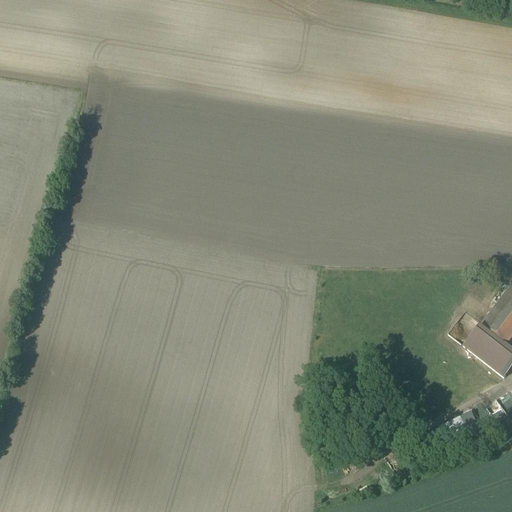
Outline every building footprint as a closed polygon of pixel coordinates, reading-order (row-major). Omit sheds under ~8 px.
[(511,288),(511,287),(481,327),(505,346),(511,337),(511,288)] [(511,373),(511,352),(500,344),(488,360),(510,377),(511,373)] [(477,429),(471,414),(464,417),(470,432),(477,429)] [(461,422),(443,431),(449,445),(468,436),(461,422)] [(432,437),(421,443),(425,450),(436,444),(432,437)]
